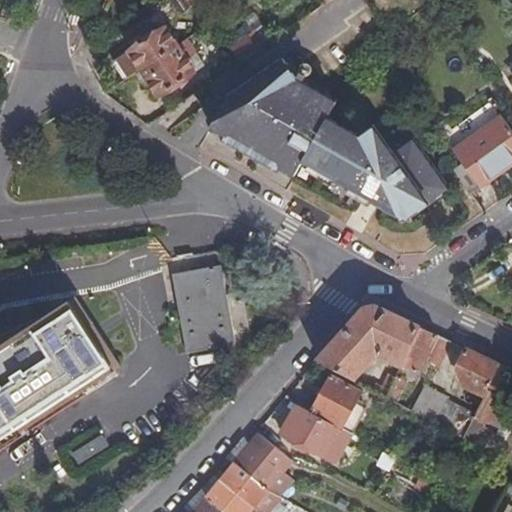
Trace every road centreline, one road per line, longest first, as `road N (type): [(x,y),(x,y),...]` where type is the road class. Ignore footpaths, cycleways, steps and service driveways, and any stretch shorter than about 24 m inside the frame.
road 1 (residential): [(353,270),(336,300),(151,511)]
road 2 (residential): [(38,63),(76,103),(223,195)]
road 3 (residential): [(0,221),(223,195)]
road 4 (residential): [(223,195),(353,270)]
road 5 (residential): [(409,298),(511,220)]
